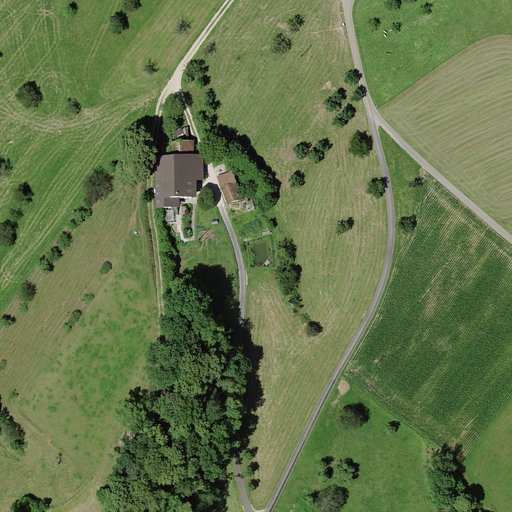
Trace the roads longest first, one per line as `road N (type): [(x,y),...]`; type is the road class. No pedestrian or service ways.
road 1 (track): [(269,511),(377,306),(391,261),(391,199),(373,114)]
road 2 (track): [(173,87),(161,110),(151,194),(164,335),(94,484)]
road 3 (unclassified): [(250,511),(237,461),(243,268),(222,209)]
road 4 (track): [(231,0),(173,87),(222,209)]
road 5 (unclassified): [(373,114),(511,239)]
